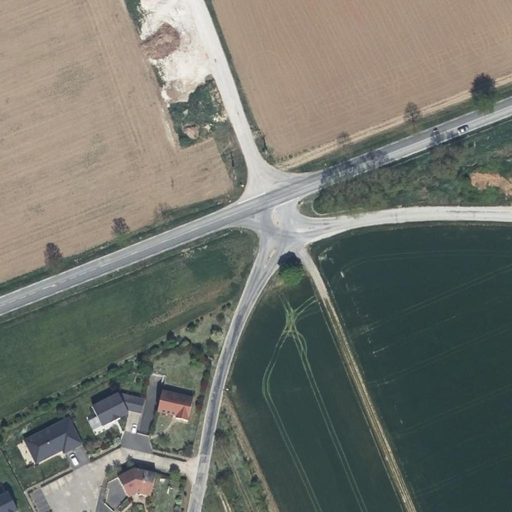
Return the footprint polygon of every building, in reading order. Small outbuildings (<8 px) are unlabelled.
[(187,422),(193,399),(162,392),(157,412),(175,417),(175,419),(187,422)] [(126,411),(139,415),(143,401),(118,395),(91,408),(100,427),(109,423),(110,424),(119,420),(118,418),(127,414),(126,411)] [(63,453),(82,444),(69,418),(24,440),(35,463),(55,453),(54,451),(60,448),(62,450),(63,453)] [(117,477),(117,478),(127,498),(136,494),(147,496),(150,497),(151,494),(156,475),(138,470),(134,469),(117,477)] [(29,493),(38,511),(44,511),(50,509),(40,488),(29,493)] [(0,511),(12,511),(16,510),(7,492),(0,495),(0,511)] [(95,511),(112,511),(113,506),(97,503),(95,511)]
